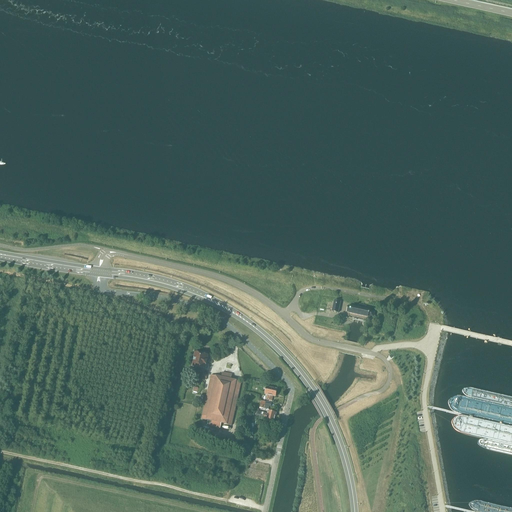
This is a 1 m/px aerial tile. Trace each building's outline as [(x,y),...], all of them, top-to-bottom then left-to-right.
[(338,313),(341,302),(334,300),(332,312),(338,313)] [(368,317),(370,311),(370,310),(350,306),(350,307),(349,313),(348,314),(368,318),(368,317)] [(193,367),(204,369),(207,356),(195,353),(193,367)] [(201,419),(221,424),(231,426),(241,382),(231,380),(231,375),(222,373),(221,378),(211,376),(201,419)] [(272,401),(273,396),(275,397),(277,389),(266,387),(264,394),(267,395),(267,399),(272,401)] [(273,423),(275,419),(275,418),(257,414),(257,417),(266,419),(266,421),(273,423)]
